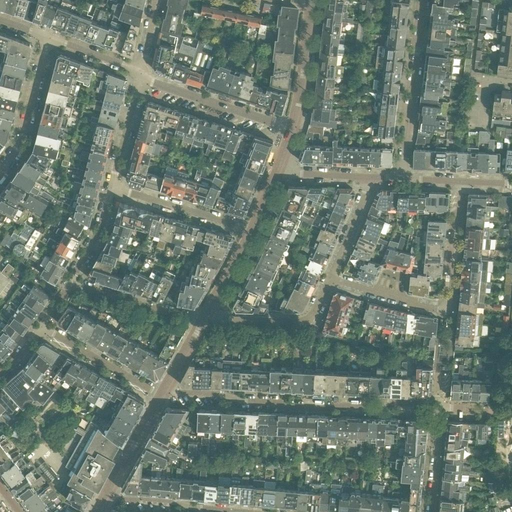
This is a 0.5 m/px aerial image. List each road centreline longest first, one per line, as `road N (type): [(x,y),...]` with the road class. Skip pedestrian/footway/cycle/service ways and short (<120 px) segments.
road 1 (residential): [(166,386),(282,405),(440,406)]
road 2 (residential): [(401,179),(423,0)]
road 3 (residential): [(291,130),(140,74)]
road 4 (residential): [(329,278),(307,319),(204,317)]
road 5 (residential): [(110,188),(253,231)]
road 6 (residential): [(0,172),(19,144),(49,37)]
road 7 (residential): [(204,317),(70,282)]
road 8 (residential): [(40,328),(160,395)]
road 9 (residential): [(107,495),(242,511)]
road 10 (residential): [(462,181),(443,309)]
road 11 (residential): [(311,5),(291,130)]
